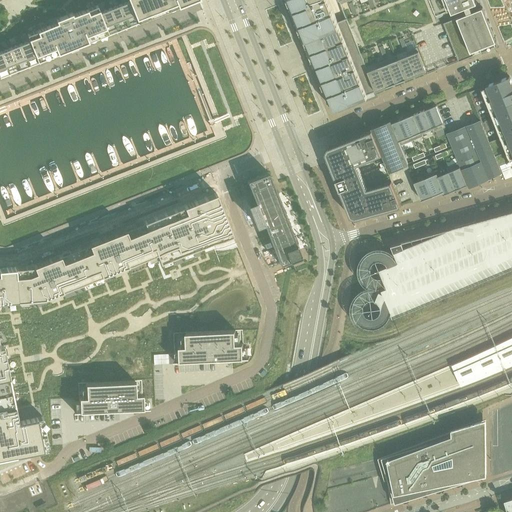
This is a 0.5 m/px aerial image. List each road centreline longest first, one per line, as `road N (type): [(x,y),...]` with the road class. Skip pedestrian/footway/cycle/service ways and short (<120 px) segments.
road 1 (residential): [(219,177),(270,301),(260,363),(67,451),(47,472)]
road 2 (residential): [(0,82),(220,0)]
road 3 (residential): [(219,177),(0,260)]
road 4 (residential): [(294,144),(507,59)]
road 5 (tertiary): [(322,295),(290,463),(265,511)]
road 6 (track): [(335,328),(387,334),(511,279)]
road 7 (residential): [(331,240),(511,191)]
road 8 (tertiary): [(223,0),(282,148)]
road 9 (tertiary): [(294,144),(237,0)]
